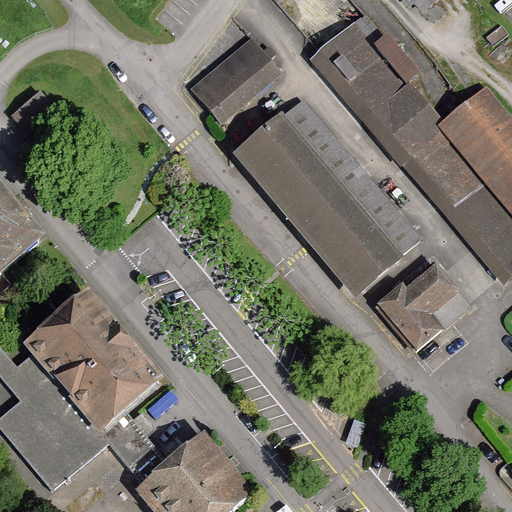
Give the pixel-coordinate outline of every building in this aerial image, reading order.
[(438,0),(402,0),(417,18),(438,0)] [(417,82),(364,20),(321,57),(511,284),(511,283),(511,122),(487,92),(456,118),(443,129),(409,88),(417,82)] [(282,75),(253,39),(193,88),(223,124),(282,75)] [(40,96),(14,118),(40,148),(66,126),(40,96)] [(284,119),(238,157),(357,300),(402,261),(284,119)] [(10,207),(0,195),(0,377),(22,405),(8,417),(0,422),(0,428),(52,493),(110,445),(145,487),(139,494),(154,511),(238,511),(255,499),(206,439),(169,466),(125,416),(160,384),(87,297),(26,350),(34,359),(17,373),(0,351),(0,295),(11,286),(1,275),(40,242),(22,220),(31,212),(19,199),(10,207)] [(403,288),(379,309),(418,354),(472,308),(437,267),(407,292),(403,288)]
